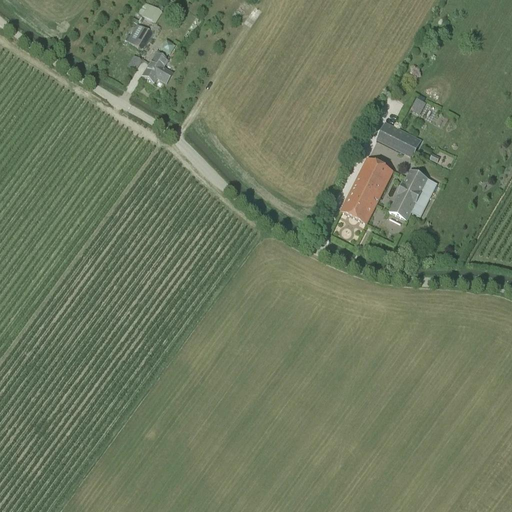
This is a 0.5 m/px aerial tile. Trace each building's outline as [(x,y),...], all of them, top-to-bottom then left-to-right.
[(141,18),(155,26),(161,14),(147,6),(141,18)] [(141,53),(152,36),(136,27),(126,44),(141,53)] [(161,57),(157,55),(142,79),(153,86),(153,85),(156,81),(165,87),(171,77),(162,71),(168,62),(165,60),(168,56),(168,57),(173,49),(167,46),(162,53),(163,54),(161,57)] [(137,71),(142,62),(134,57),(128,66),(137,71)] [(420,116),(426,104),(416,99),(410,111),(420,116)] [(411,161),(420,143),(384,125),(375,143),(411,161)] [(433,156),(430,161),(437,164),(439,159),(433,156)] [(366,227),(392,174),(366,162),(340,214),(366,227)] [(411,214),(420,219),(436,187),(427,183),(427,182),(409,173),(389,214),(407,223),(411,214)]
